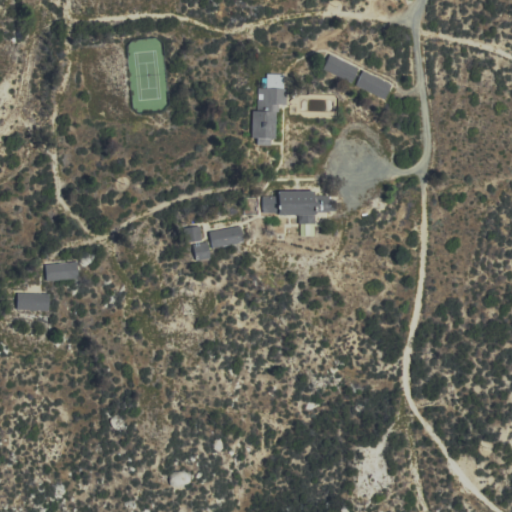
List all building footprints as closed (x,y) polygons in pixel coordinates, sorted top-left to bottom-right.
[(350,81),(357,66),(329,52),(322,68),(350,81)] [(354,84),(384,98),(391,82),(361,69),(354,84)] [(250,137),(275,137),(276,103),(284,103),(285,73),(265,73),(265,87),(256,86),(256,110),(251,110),(250,137)] [(260,195),(261,213),(298,212),(298,234),(313,233),(313,189),(277,190),(277,195),(260,195)] [(315,211),(332,210),(331,194),(314,194),(315,211)] [(207,230),(210,247),(242,241),(239,224),(207,230)] [(76,279),(76,262),(44,262),(45,279),(76,279)] [(15,308),(48,309),(48,292),(15,291),(15,308)]
